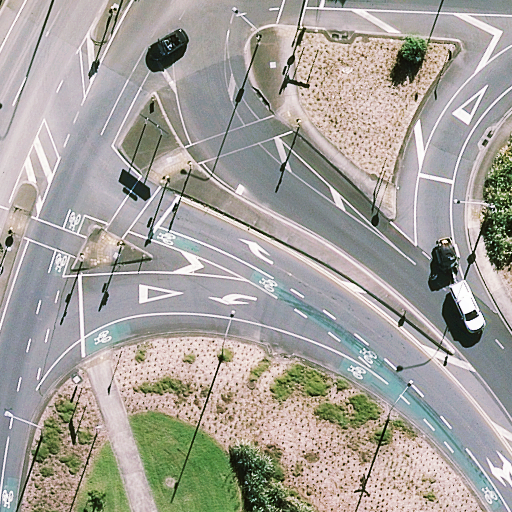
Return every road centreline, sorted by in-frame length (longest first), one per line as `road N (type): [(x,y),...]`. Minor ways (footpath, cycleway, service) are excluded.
road 1 (secondary): [(195,0),(202,95),(224,141),(260,180),(442,301)]
road 2 (secondary): [(351,319),(272,301),(151,292),(99,299),(20,333)]
road 3 (secondary): [(351,319),(265,261),(137,199),(84,141)]
road 4 (trunk): [(511,60),(479,86),(444,140),(435,213),(442,301)]
road 5 (secondary): [(84,141),(20,333)]
road 6 (secondary): [(175,0),(133,47),(84,141)]
road 7 (secondary): [(483,391),(351,319)]
